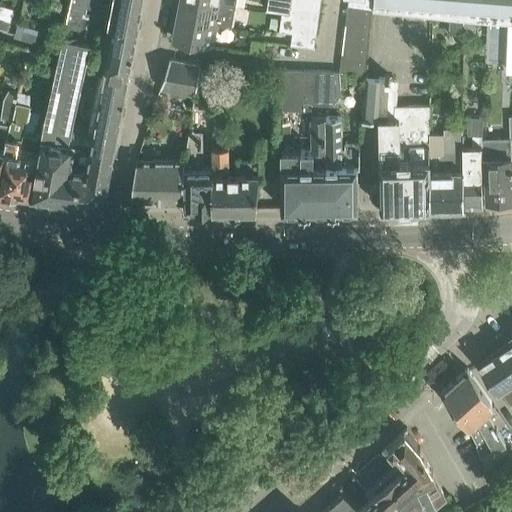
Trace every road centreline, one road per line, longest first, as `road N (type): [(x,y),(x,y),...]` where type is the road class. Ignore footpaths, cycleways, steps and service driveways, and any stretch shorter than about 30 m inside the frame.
road 1 (unclassified): [(245,511),(446,333),(460,294),(457,234)]
road 2 (tertiary): [(111,232),(457,234)]
road 3 (residential): [(111,232),(155,0)]
